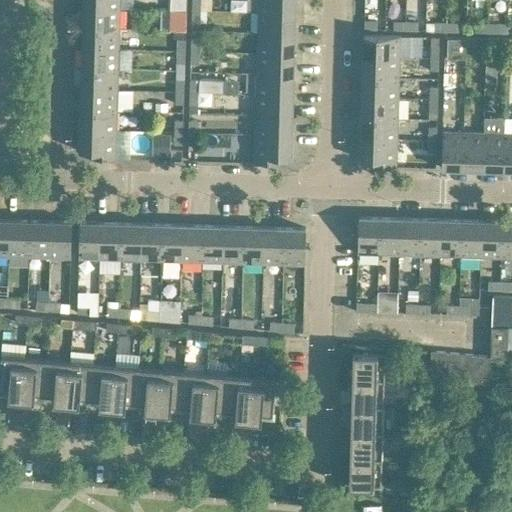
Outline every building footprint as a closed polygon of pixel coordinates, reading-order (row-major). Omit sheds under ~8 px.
[(170,0),(171,9),(186,9),(186,0),(170,0)] [(192,0),(192,9),(200,10),(200,0),(192,0)] [(258,0),(258,11),(295,12),(295,0),(258,0)] [(83,6),(83,27),(119,28),(120,7),(83,6)] [(171,9),(170,29),(174,30),(185,30),(186,9),(171,9)] [(200,10),(192,9),(192,22),(200,22),(200,10)] [(294,33),(295,12),(258,11),(258,32),(294,33)] [(364,20),(364,28),(377,28),(377,20),(364,20)] [(394,21),(393,29),(405,29),(405,21),(394,21)] [(405,29),(419,30),(419,21),(405,21),(405,29)] [(434,30),(446,30),(446,22),(434,22),(434,30)] [(459,22),(446,22),(446,30),(459,31),(459,22)] [(475,31),(487,32),(487,24),(475,23),(475,31)] [(487,24),(487,32),(507,32),(508,24),(487,24)] [(119,28),(83,27),(82,47),(118,48),(119,28)] [(258,32),(257,53),(294,54),(294,33),(258,32)] [(364,34),(363,55),(399,56),(400,35),(364,34)] [(466,46),(486,47),(487,38),(467,37),(467,39),(466,39),(466,46)] [(176,38),(176,50),(185,50),(185,38),(176,38)] [(200,39),(191,38),(191,50),(200,50),(200,39)] [(466,46),(466,39),(448,38),(447,57),(465,58),(466,46)] [(500,47),(500,38),(487,38),(486,47),(500,47)] [(430,46),(430,57),(438,57),(439,47),(430,46)] [(118,68),(118,48),(82,47),(81,67),(118,68)] [(175,62),(184,63),(185,50),(176,50),(175,62)] [(200,50),(191,50),(190,64),(199,64),(200,50)] [(293,74),(294,54),(257,53),(257,73),(293,74)] [(363,55),(362,75),(399,77),(399,56),(363,55)] [(429,71),(438,71),(438,57),(430,57),(429,71)] [(486,59),(485,87),(495,87),(496,60),(486,59)] [(81,67),(81,88),(117,89),(118,68),(81,67)] [(257,73),(256,93),(293,94),(293,74),(257,73)] [(362,75),(362,96),(398,97),(399,77),(362,75)] [(175,78),(175,90),(184,91),(184,79),(175,78)] [(200,78),(200,91),(221,92),(221,79),(200,78)] [(190,79),(190,91),(198,91),(198,79),(190,79)] [(429,86),(429,98),(437,98),(437,87),(429,86)] [(117,109),(117,89),(81,88),(80,108),(117,109)] [(174,104),(183,104),(184,91),(175,90),(174,104)] [(190,91),(189,105),(198,105),(198,91),(190,91)] [(256,93),(256,114),(292,115),(293,94),(256,93)] [(362,96),(361,117),(397,118),(398,97),(362,96)] [(437,111),(437,98),(429,98),(428,111),(437,111)] [(80,108),(80,128),(116,130),(117,109),(80,108)] [(291,135),(292,115),(255,114),(255,134),(291,135)] [(361,117),(361,138),(397,139),(397,118),(361,117)] [(484,132),(483,168),(503,169),(505,132),(505,118),(484,118),(484,132)] [(174,119),(174,131),(182,131),(183,119),(174,119)] [(198,120),(189,120),(188,132),(197,132),(198,120)] [(436,140),(436,127),(428,127),(428,140),(436,140)] [(115,158),(116,130),(80,128),(79,150),(89,150),(89,157),(115,158)] [(173,144),(182,145),(182,131),(174,131),(173,144)] [(441,167),(462,168),(463,131),(442,131),(441,167)] [(462,168),(483,168),(484,132),(463,131),(462,168)] [(158,132),(157,156),(170,157),(171,133),(158,132)] [(197,145),(197,132),(188,132),(188,145),(197,145)] [(503,169),(511,169),(511,132),(505,132),(503,169)] [(291,135),(255,134),(254,162),(280,162),(280,156),(291,156),(291,135)] [(396,166),(397,139),(361,138),(360,158),(370,159),(370,165),(396,166)] [(427,151),(436,151),(436,140),(428,140),(427,151)] [(182,160),(182,149),(171,148),(171,159),(182,160)] [(378,253),(379,217),(358,216),(357,252),(378,253)] [(399,217),(379,217),(378,253),(398,254),(399,217)] [(419,254),(420,218),(399,217),(398,254),(419,254)] [(10,219),(0,218),(0,254),(9,255),(10,219)] [(441,218),(420,218),(419,254),(440,255),(441,218)] [(460,255),(461,219),(441,218),(440,255),(460,255)] [(31,219),(10,219),(9,255),(30,256),(31,219)] [(51,220),(31,219),(30,256),(50,256),(51,220)] [(482,220),(461,219),(460,255),(481,256),(482,220)] [(72,221),(51,220),(50,256),(70,257),(72,221)] [(501,256),(503,220),(482,220),(481,256),(501,256)] [(511,220),(503,220),(501,256),(511,256),(511,220)] [(99,258),(100,221),(80,221),(78,258),(99,258)] [(99,258),(99,271),(119,272),(120,259),(121,222),(100,221),(99,258)] [(140,259),(141,223),(121,222),(120,259),(140,259)] [(162,223),(141,223),(140,259),(161,260),(162,223)] [(181,260),(182,224),(162,223),(161,260),(181,260)] [(203,224),(182,224),(181,260),(202,261),(203,224)] [(222,262),(223,225),(203,224),(202,261),(222,262)] [(244,226),(223,225),(222,262),(243,262),(244,226)] [(263,263),(265,226),(244,226),(243,262),(263,263)] [(285,227),(265,226),(263,263),(284,263),(285,227)] [(284,263),(305,264),(306,227),(285,227),(284,263)] [(488,290),(493,290),(501,290),(501,281),(488,281),(488,289),(488,290)] [(511,281),(501,281),(501,290),(511,290),(511,281)] [(408,290),(407,299),(418,299),(418,290),(408,290)] [(510,296),(492,295),(491,325),(490,355),(511,355),(511,311),(510,312),(510,296)] [(479,314),(480,297),(459,296),(459,305),(459,313),(479,314)] [(20,299),(8,298),(7,306),(19,307),(20,299)] [(35,308),(48,309),(48,301),(36,300),(35,308)] [(160,311),(159,319),(180,321),(180,301),(161,300),(160,311)] [(48,301),(48,309),(60,311),(61,302),(48,301)] [(356,302),(356,310),(377,311),(377,303),(356,302)] [(377,311),(389,311),(389,303),(377,303),(377,311)] [(405,312),(418,312),(418,304),(406,303),(405,312)] [(78,304),(77,312),(90,313),(91,305),(78,304)] [(418,304),(418,312),(430,312),(430,304),(418,304)] [(459,313),(459,305),(446,305),(446,313),(459,313)] [(106,315),(119,316),(119,308),(107,306),(106,315)] [(119,308),(119,316),(131,317),(132,309),(119,308)] [(147,318),(159,319),(160,311),(148,310),(147,318)] [(15,322),(27,323),(28,314),(16,313),(15,322)] [(41,315),(28,314),(27,323),(31,323),(40,324),(41,315)] [(188,322),(200,323),(201,315),(189,314),(188,322)] [(201,315),(200,323),(212,324),(213,316),(201,315)] [(60,326),(73,327),(74,318),(61,317),(60,326)] [(229,325),(241,327),(242,318),(229,317),(229,325)] [(74,318),(73,327),(96,329),(97,320),(74,318)] [(242,318),(241,327),(253,328),(254,319),(242,318)] [(106,330),(118,331),(119,322),(106,321),(106,330)] [(269,329),(281,330),(282,322),(270,321),(269,329)] [(132,323),(119,322),(118,331),(131,332),(132,323)] [(294,323),(282,322),(281,330),(294,331),(294,323)] [(151,334),(164,335),(165,326),(152,325),(151,334)] [(177,327),(165,326),(164,335),(176,336),(177,327)] [(187,328),(187,337),(209,339),(210,330),(187,328)] [(223,331),(210,330),(209,339),(222,340),(223,331)] [(242,342),(255,343),(255,334),(243,333),(242,342)] [(268,336),(255,334),(255,343),(267,344),(268,336)] [(430,380),(445,381),(448,351),(431,349),(430,380)] [(462,352),(448,351),(445,381),(459,382),(462,352)] [(352,379),(384,380),(385,352),(383,352),(353,352),(352,379)] [(459,382),(473,384),(476,354),(462,352),(459,382)] [(0,367),(0,391),(8,393),(8,397),(21,398),(21,394),(25,356),(1,354),(1,355),(0,367)] [(490,355),(476,354),(473,384),(489,385),(490,355)] [(34,395),(44,396),(47,358),(31,356),(25,356),(21,394),(21,398),(34,399),(34,395)] [(70,360),(47,358),(44,396),(54,397),(53,401),(66,402),(67,398),(70,360)] [(80,399),(89,400),(93,362),(70,360),(67,398),(66,402),(79,404),(80,399)] [(116,364),(93,362),(89,400),(99,401),(99,405),(112,406),(112,402),(116,364)] [(125,403),(135,404),(138,366),(116,364),(112,402),(112,406),(125,408),(125,403)] [(161,368),(138,366),(135,404),(145,405),(144,409),(157,410),(158,406),(161,368)] [(171,407),(180,408),(184,370),(161,368),(158,406),(157,410),(170,412),(171,407)] [(407,380),(416,381),(416,368),(407,368),(407,380)] [(206,372),(184,370),(180,408),(190,409),(189,413),(203,414),(203,410),(206,372)] [(216,411),(226,412),(229,374),(206,372),(203,410),(203,414),(216,416),(216,411)] [(235,417),(248,418),(248,414),(252,376),(229,374),(226,412),(235,413),(235,417)] [(248,414),(248,418),(261,420),(261,415),(272,416),(275,380),(275,378),(252,376),(248,414)] [(352,379),(351,405),(383,406),(384,380),(352,379)] [(407,393),(416,393),(416,381),(407,380),(407,393)] [(351,405),(350,431),(382,432),(397,433),(398,406),(383,406),(351,405)] [(406,420),(406,433),(415,433),(415,421),(406,420)] [(350,431),(350,458),(382,459),(382,432),(350,431)] [(405,446),(414,446),(415,433),(406,433),(405,446)] [(382,459),(350,458),(349,485),(381,486),(382,459)] [(413,473),(414,460),(405,459),(405,472),(413,473)] [(478,484),(467,485),(468,494),(488,492),(487,483),(478,484)] [(492,511),(488,495),(462,498),(465,511),(492,511)]
